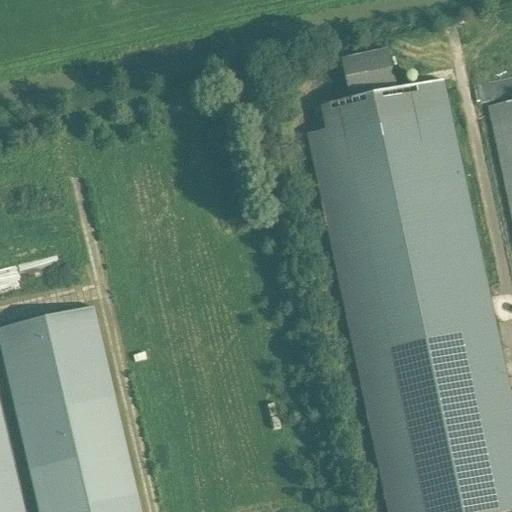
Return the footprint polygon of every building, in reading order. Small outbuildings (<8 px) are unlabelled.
[(342,60),(350,98),(397,88),(389,50),(342,60)] [(325,133),(308,137),(389,511),(502,511),(511,510),(511,401),(444,85),(443,81),(320,107),(325,133)] [(511,102),(490,107),(511,210),(511,102)] [(0,511),(140,511),(93,308),(0,329),(0,340),(40,511),(23,511),(0,410),(0,511)] [(344,511),(341,497),(275,511),(344,511)]
